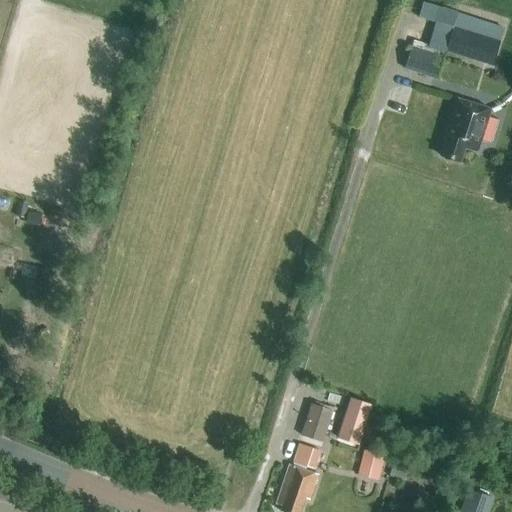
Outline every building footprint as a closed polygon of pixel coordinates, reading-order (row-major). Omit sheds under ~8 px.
[(445,50),(492,65),(499,42),(452,27),(445,50)] [(436,78),(443,56),(411,46),(404,68),(436,78)] [(444,141),(442,148),(440,155),(459,161),(463,148),(476,152),(490,109),(455,98),(442,141),(444,141)] [(39,226),(41,214),(28,211),(25,224),(39,226)] [(369,403),(348,396),(335,436),(357,442),(358,439),(371,443),(376,427),(363,423),(369,403)] [(322,442),(332,410),(310,403),(300,435),(322,442)] [(297,443),(292,461),(314,468),(319,450),(297,443)] [(384,455),(362,450),(357,474),(378,479),(384,455)] [(406,468),(393,464),(390,474),(403,478),(406,468)] [(309,500),(317,475),(289,465),(276,504),(281,506),(280,511),(282,511),(298,511),(303,498),(309,500)] [(472,484),(461,511),(486,511),(494,492),(472,484)]
